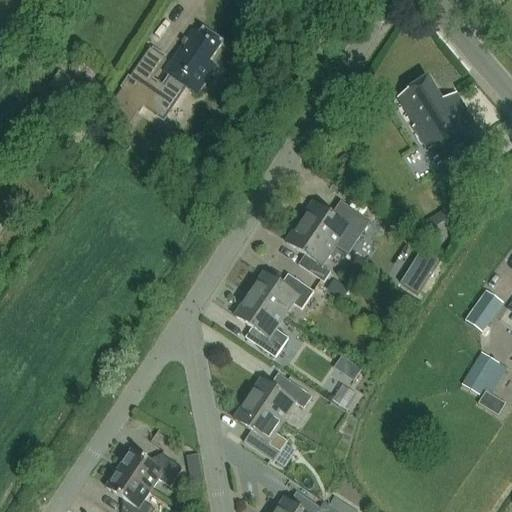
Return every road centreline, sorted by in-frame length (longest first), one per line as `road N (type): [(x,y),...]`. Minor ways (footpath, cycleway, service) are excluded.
road 1 (residential): [(183,318),(386,0)]
road 2 (residential): [(52,511),(183,318)]
road 3 (residential): [(218,511),(183,318)]
road 4 (tertiary): [(511,94),(433,0)]
